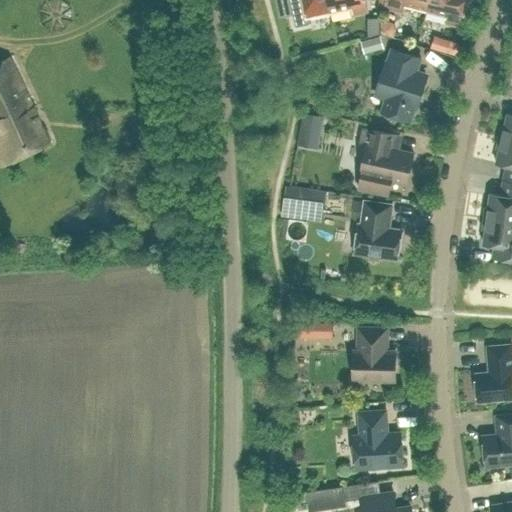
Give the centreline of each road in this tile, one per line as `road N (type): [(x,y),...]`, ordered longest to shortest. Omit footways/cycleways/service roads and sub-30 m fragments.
road 1 (residential): [(454,511),(438,359),(442,239),(473,86),(503,0)]
road 2 (unclassified): [(225,511),(230,343),(211,0)]
